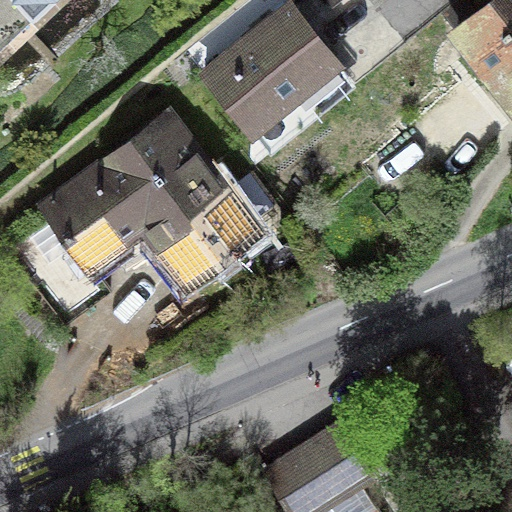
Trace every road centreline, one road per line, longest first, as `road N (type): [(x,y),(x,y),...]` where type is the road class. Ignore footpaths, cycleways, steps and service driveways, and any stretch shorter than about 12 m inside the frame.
road 1 (tertiary): [(454,279),(0,479)]
road 2 (residential): [(511,442),(454,279)]
